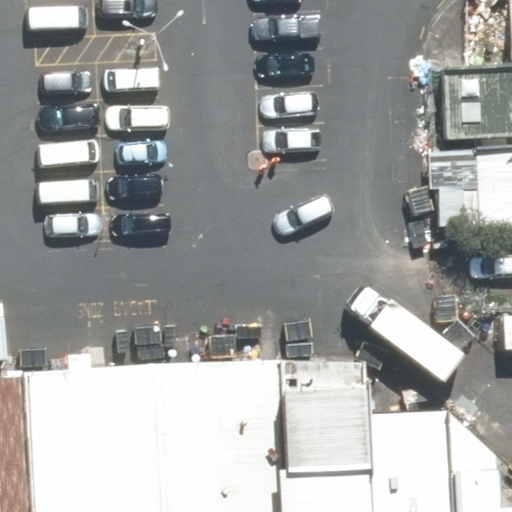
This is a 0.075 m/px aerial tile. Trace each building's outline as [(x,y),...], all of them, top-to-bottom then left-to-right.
[(511,130),(511,60),(444,63),(448,134),(511,130)] [(19,375),(25,511),(281,511),(274,369),(273,358),(19,375)] [(274,369),(281,511),(369,511),(365,422),(362,364),(274,369)] [(0,377),(0,511),(25,511),(19,375),(0,377)] [(365,422),(369,511),(450,511),(445,417),(365,422)] [(511,511),(511,475),(446,418),(450,511),(511,511)]
